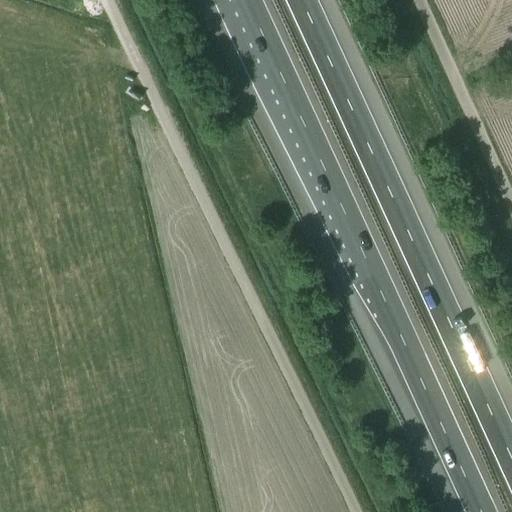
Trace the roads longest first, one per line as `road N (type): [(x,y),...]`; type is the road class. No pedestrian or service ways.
road 1 (motorway): [(244,0),(480,511)]
road 2 (motorway): [(511,469),(296,0)]
